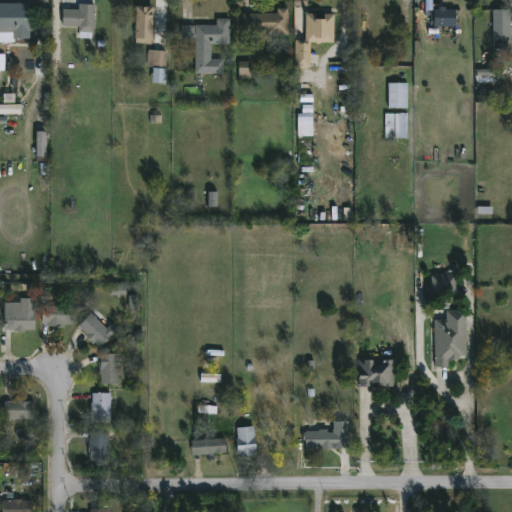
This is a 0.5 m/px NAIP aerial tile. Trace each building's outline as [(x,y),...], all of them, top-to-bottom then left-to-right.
[(0,3),(32,3),(32,38),(18,39),(18,33),(15,33),(15,42),(0,42),(0,3)] [(98,4),(97,30),(81,30),(81,27),(65,27),(65,9),(81,9),(81,4),(98,4)] [(381,5),(381,13),(392,13),(392,31),(372,31),(372,5),(381,5)] [(156,43),(138,43),(139,6),(156,6),(156,43)] [(443,9),(453,10),(452,28),(430,27),(431,9),(435,10),(436,6),(443,7),(443,9)] [(285,33),(239,33),(239,13),(274,13),(274,8),(285,9),(285,33)] [(504,39),(504,42),(498,42),(498,40),(490,40),(490,10),(509,10),(509,39),(504,39)] [(330,14),(330,43),(307,42),(306,68),(291,67),(292,39),(301,40),(302,13),(330,14)] [(227,19),(227,44),(208,44),(208,60),(220,60),(220,74),(198,74),(198,55),(192,55),(192,40),(181,40),(181,26),(214,25),(214,18),(227,19)] [(510,50),(510,39),(501,39),(502,51),(510,50)] [(169,51),(167,84),(155,83),(156,67),(148,67),(150,49),(169,51)] [(250,62),(238,62),(239,79),(251,79),(250,62)] [(405,108),(386,108),(385,83),(404,83),(405,108)] [(383,141),(376,141),(376,133),(383,133),(383,114),(406,113),(407,138),(383,139),(383,141)] [(310,137),(295,137),(295,114),(310,114),(310,137)] [(36,157),(46,157),(46,132),(36,132),(36,157)] [(216,207),(217,193),(208,192),(207,207),(216,207)] [(430,276),(433,295),(458,292),(455,273),(430,276)] [(110,296),(126,295),(126,283),(110,284),(110,296)] [(129,296),(129,311),(138,311),(137,296),(129,296)] [(28,330),(28,332),(6,330),(7,303),(21,303),(21,299),(38,299),(37,330),(28,330)] [(75,307),(74,325),(42,323),(43,309),(46,309),(46,305),(75,307)] [(94,313),(108,329),(114,323),(122,332),(103,350),(97,343),(95,344),(87,336),(88,334),(81,326),(94,313)] [(446,321),(445,325),(463,325),(463,357),(455,356),(455,361),(446,361),(445,368),(432,368),(433,320),(446,321)] [(122,374),(122,383),(103,385),(101,362),(103,362),(102,355),(127,353),(128,365),(122,366),(122,374)] [(389,360),(388,388),(379,386),(379,388),(373,388),(373,385),(368,385),(368,388),(359,388),(359,380),(352,380),(352,378),(361,378),(361,361),(389,360)] [(219,374),(200,374),(200,382),(219,383),(219,374)] [(112,393),(112,396),(117,396),(117,408),(113,408),(113,422),(95,422),(95,419),(93,419),(94,394),(112,393)] [(28,400),(28,402),(36,402),(36,420),(6,420),(6,401),(28,400)] [(346,420),(346,448),(302,446),(300,432),(316,431),(316,428),(325,428),(325,431),(330,431),(330,420),(346,420)] [(252,452),(234,453),(234,426),(251,426),(252,452)] [(105,459),(86,459),(86,430),(104,430),(105,459)] [(222,452),(188,454),(188,439),(221,437),(222,452)] [(24,498),(24,500),(34,500),(34,511),(4,511),(5,500),(24,498)] [(112,511),(92,511),(92,508),(100,508),(100,500),(112,500),(112,511)]
